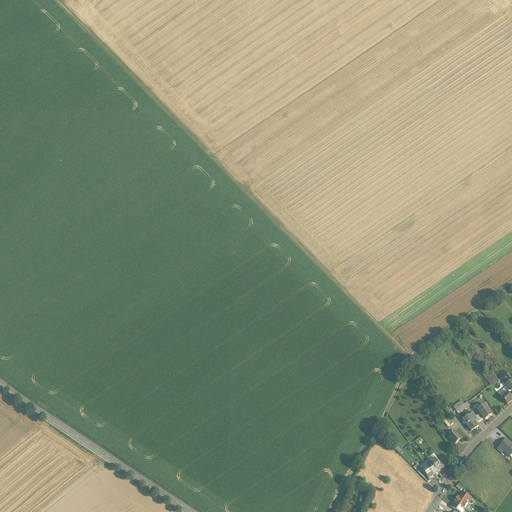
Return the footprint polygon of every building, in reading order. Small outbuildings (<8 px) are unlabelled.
[(508,393),(510,391),(507,388),(498,394),(501,398),(508,393)] [(511,398),(508,393),(501,398),(507,405),(511,401),(511,398)] [(462,401),(453,408),(456,411),(464,405),(462,401)] [(464,405),(456,411),(459,415),(467,409),(464,405)] [(485,405),(477,410),(480,414),(484,419),(485,421),(492,415),(485,405)] [(475,418),(472,413),(462,420),(471,432),(479,426),(477,424),(479,422),(475,418)] [(445,419),(443,421),(449,428),(454,424),(448,417),(445,419)] [(451,435),(448,438),(455,445),(461,439),(455,432),(453,433),(451,435)] [(511,445),(507,440),(499,447),(504,452),(509,457),(511,454),(511,445)] [(439,464),(435,459),(431,463),(438,472),(442,469),(439,464)] [(438,472),(431,463),(426,466),(433,476),(438,472)] [(418,464),(413,468),(423,478),(426,476),(421,470),(421,469),(418,464)] [(433,476),(426,466),(421,469),(421,470),(426,476),(428,479),(429,479),(433,476)] [(471,499),(462,493),(460,496),(459,495),(458,497),(468,504),(471,499)] [(468,504),(458,497),(454,502),(464,509),(468,504)] [(462,511),(464,509),(454,502),(453,504),(454,505),(452,508),(455,510),(457,511),(462,511)]
